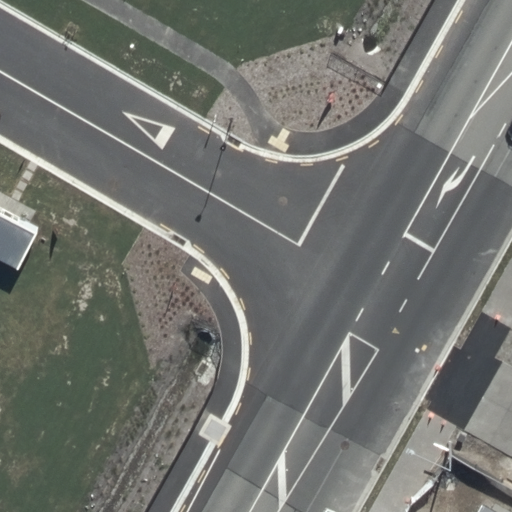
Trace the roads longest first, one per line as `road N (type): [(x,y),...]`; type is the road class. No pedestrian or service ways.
road 1 (residential): [(379,291),(0,71)]
road 2 (tertiary): [(511,66),(379,291)]
road 3 (tertiary): [(379,291),(255,511)]
